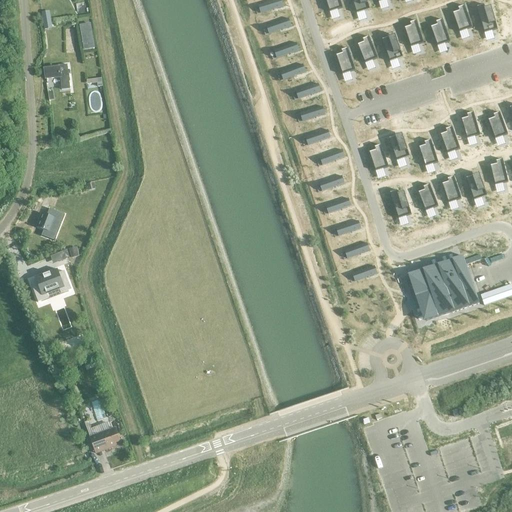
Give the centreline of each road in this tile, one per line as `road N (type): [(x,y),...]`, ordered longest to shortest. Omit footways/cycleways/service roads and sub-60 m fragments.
road 1 (unclassified): [(15,511),(511,345)]
road 2 (unclassified): [(0,230),(30,172),(23,0)]
